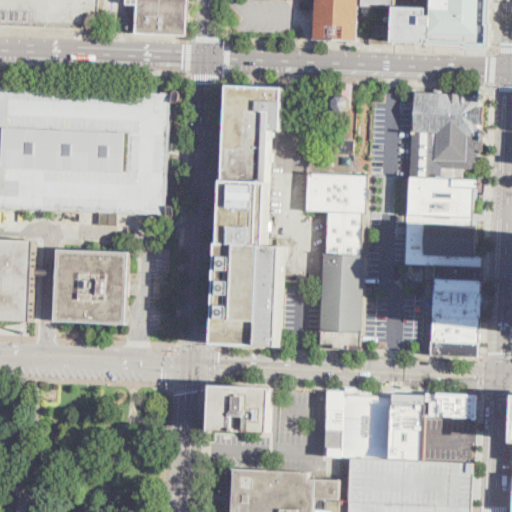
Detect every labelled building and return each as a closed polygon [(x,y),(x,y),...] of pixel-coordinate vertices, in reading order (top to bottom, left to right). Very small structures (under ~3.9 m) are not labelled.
[(98,0),(97,29),(0,25),(0,0),(98,0)] [(189,0),(188,36),(139,33),(140,5),(129,4),(129,0),(189,0)] [(363,0),(362,42),(317,41),(317,0),(363,0)] [(494,0),(494,18),(495,18),(494,45),(372,40),(372,22),(395,23),(396,5),(363,4),(363,0),(494,0)] [(352,107),(347,111),(341,111),(337,106),(337,100),(342,96),(345,96),(346,84),(354,84),(354,101),(352,101),(352,107)] [(285,88),(283,130),(273,130),(269,245),(286,246),(282,346),(217,343),(221,244),(224,244),(230,86),(285,88)] [(169,214),(119,212),(118,226),(100,225),(101,211),(0,206),(0,87),(7,88),(159,93),(173,94),(171,147),(169,214)] [(484,91),(489,98),(485,101),(484,129),(489,136),(485,140),(484,154),(479,154),(479,156),(479,159),(479,169),(448,168),(448,178),(478,179),(476,224),(479,224),(478,228),(477,256),(485,256),(485,257),(480,357),(433,355),(432,355),(436,265),(427,265),(415,264),(408,264),(407,264),(408,255),(410,215),(415,215),(417,177),(414,176),(418,92),(480,95),(484,91)] [(357,140),(356,155),(334,154),(334,139),(357,140)] [(370,175),(369,213),(365,213),(364,225),(366,225),(365,243),(364,243),(364,255),(367,256),(364,333),(363,333),(363,346),(350,345),(350,349),(336,348),(336,345),(324,344),(324,331),(323,331),(326,254),(330,254),(331,212),(308,211),(310,173),(370,175)] [(0,238),(37,241),(38,241),(37,269),(37,276),(35,312),(35,321),(0,320),(0,238)] [(130,295),(129,324),(59,321),(58,321),(58,320),(61,251),(61,248),(132,251),(132,253),(131,263),(131,282),(130,295)] [(213,386),(274,388),(273,424),(273,432),(212,430),(212,424),(213,386)] [(343,457),(326,457),(328,389),(345,390),(345,394),(343,457)] [(396,396),(396,392),(428,393),(428,415),(395,414),(396,396)] [(428,393),(442,393),(441,415),(428,415),(428,393)] [(442,393),(479,395),(478,417),(441,415),(442,393)] [(354,457),(343,457),(345,394),(396,396),(394,459),(354,457)] [(394,459),(395,414),(428,415),(426,460),(394,459)] [(472,511),(352,511),(354,457),(394,459),(426,460),(474,461),(472,511)] [(232,511),(234,468),(311,470),(311,477),(318,478),(342,478),(341,511),(232,511)]
